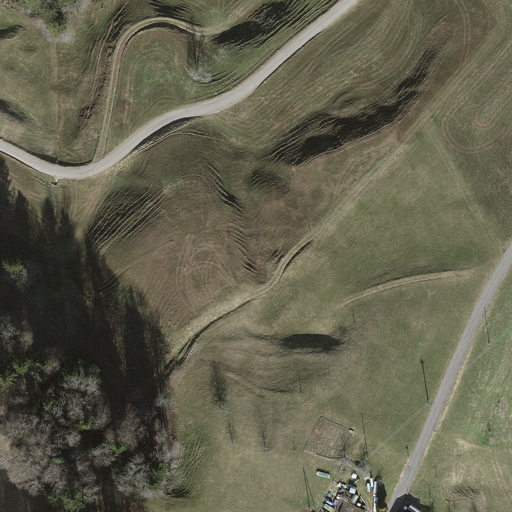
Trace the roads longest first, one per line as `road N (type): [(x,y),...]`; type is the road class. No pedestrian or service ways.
road 1 (unclassified): [(0,145),(58,171),(101,167),(162,121),(234,97),(351,0)]
road 2 (unclassified): [(511,253),(389,511)]
road 3 (track): [(98,168),(122,44),(150,22),(214,26)]
